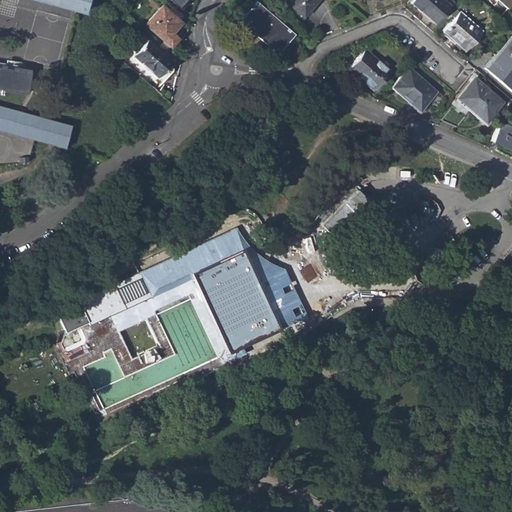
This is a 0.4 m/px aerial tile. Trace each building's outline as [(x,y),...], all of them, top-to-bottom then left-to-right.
[(23,0),(74,13),(79,15),(83,0),(23,0)] [(257,29),(275,45),(288,29),(255,0),(238,20),(253,33),(257,29)] [(285,0),(302,14),(314,0),(285,0)] [(412,0),(409,4),(431,23),(447,6),(440,0),(412,0)] [(511,2),(511,0),(496,0),(507,9),(511,2)] [(144,23),(169,46),(177,38),(170,31),(182,17),(165,1),(144,23)] [(441,31),(463,50),(480,31),(458,12),(441,31)] [(126,57),(156,85),(171,70),(173,57),(147,33),(126,57)] [(489,72),(511,92),(511,36),(495,55),(499,59),(489,72)] [(351,69),(375,90),(391,72),(368,51),(351,69)] [(29,69),(0,64),(0,87),(26,92),(29,69)] [(393,88),(421,111),(438,91),(410,68),(393,88)] [(457,96),(483,120),(500,102),(474,78),(457,96)] [(0,129),(34,139),(65,148),(71,126),(50,120),(0,105),(0,129)] [(440,118),(456,126),(465,115),(452,105),(440,118)] [(493,142),(511,150),(511,126),(503,122),(493,142)] [(59,310),(68,332),(87,323),(89,325),(196,277),(233,357),(255,349),(253,345),(309,316),(287,269),(267,260),(249,245),(238,227),(77,299),(78,302),(59,310)]
